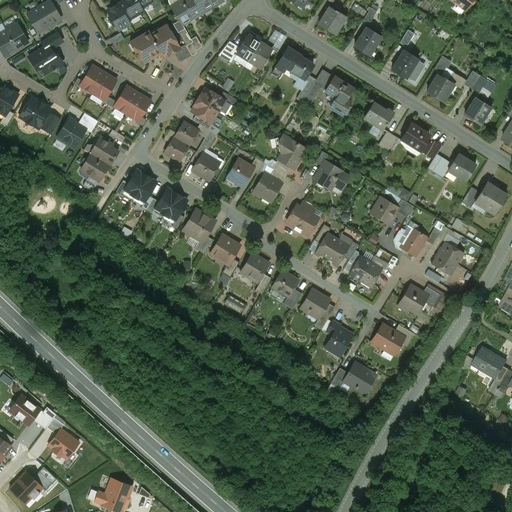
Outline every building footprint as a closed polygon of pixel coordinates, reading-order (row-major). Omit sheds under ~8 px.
[(53,7),(49,0),(38,7),(49,26),(61,19),(53,7)] [(136,0),(120,0),(119,1),(132,24),(145,16),(136,0)] [(154,0),(136,0),(145,16),(159,9),(154,0)] [(193,0),(168,0),(168,1),(169,3),(171,6),(170,6),(181,25),(201,13),(201,12),(193,0)] [(212,7),(207,0),(193,0),(201,12),(211,7),(212,7)] [(450,0),(464,10),(470,2),(472,4),(474,0),(450,0)] [(119,1),(105,9),(118,31),(131,24),(119,1)] [(38,7),(26,14),(37,33),(49,26),(38,7)] [(344,17),(329,7),(318,24),(333,34),(344,17)] [(375,12),(369,8),(361,21),(367,25),(375,12)] [(28,42),(17,23),(5,30),(16,49),(28,42)] [(166,25),(150,35),(148,32),(132,41),(144,62),(160,53),(161,56),(178,46),(166,25)] [(366,27),(354,46),(368,54),(376,42),(377,43),(381,37),(366,27)] [(192,42),(184,29),(178,33),(185,45),(185,46),(192,42)] [(274,42),(271,48),(277,51),(286,36),(274,29),(268,39),(274,42)] [(0,33),(0,50),(4,56),(16,49),(5,30),(0,33)] [(415,34),(408,30),(400,42),(407,47),(415,34)] [(119,31),(109,38),(114,45),(124,38),(119,31)] [(48,45),(50,49),(62,42),(56,32),(41,42),(44,47),(48,45)] [(239,48),(235,54),(248,62),(259,43),(247,35),(239,48)] [(271,50),(259,43),(248,62),(259,69),(271,50)] [(239,48),(233,44),(225,56),(231,60),(235,54),(239,48)] [(44,47),(29,57),(37,71),(41,68),(45,74),(62,63),(57,55),(55,56),(50,49),(48,45),(44,47)] [(185,45),(174,51),(180,62),(191,55),(185,46),(185,45)] [(287,48),(271,73),(279,78),(285,68),(284,67),(294,52),(287,48)] [(418,59),(405,51),(401,57),(400,56),(391,69),(406,79),(418,59)] [(294,52),(284,67),(285,68),(293,72),(290,77),(297,81),(300,76),(304,79),(307,74),(313,65),(300,57),(300,56),(294,52)] [(441,57),(434,69),(439,73),(447,61),(441,57)] [(116,80),(92,65),(80,86),(103,100),(116,80)] [(474,72),(465,85),(472,89),(480,76),(474,72)] [(466,80),(454,73),(449,80),(454,83),(453,85),(460,89),(466,80)] [(297,81),(294,85),(301,90),(310,76),(307,74),(304,79),(300,76),(297,81)] [(444,79),(438,75),(432,84),(433,85),(428,93),(442,101),(453,85),(454,83),(449,80),(446,78),(444,79)] [(310,76),(301,90),(307,94),(315,80),(310,76)] [(334,76),(325,91),(335,98),(336,98),(335,99),(343,104),(346,99),(353,88),(334,76)] [(480,76),(472,89),(479,93),(487,80),(480,76)] [(227,77),(222,87),(228,91),(234,82),(227,77)] [(315,80),(307,94),(314,98),(323,84),(315,80)] [(150,101),(126,86),(114,106),(137,121),(150,101)] [(17,95),(4,87),(2,90),(0,93),(0,112),(4,115),(5,113),(6,113),(8,111),(17,95)] [(219,97),(205,89),(202,94),(201,94),(197,100),(218,112),(225,101),(219,97)] [(238,101),(223,92),(219,97),(225,101),(232,106),(234,107),(238,101)] [(30,97),(19,117),(25,121),(31,125),(32,125),(38,129),(39,127),(48,113),(50,109),(44,105),(37,101),(30,97)] [(343,104),(335,99),(336,98),(335,98),(330,106),(342,114),(341,114),(342,115),(350,101),(346,99),(343,104)] [(491,107),(477,98),(465,115),(479,125),(491,107)] [(218,112),(197,100),(193,106),(194,106),(191,112),(196,114),(211,124),(218,112)] [(225,101),(218,112),(226,116),(232,106),(225,101)] [(385,111),(373,103),(364,118),(382,129),(385,125),(386,125),(393,113),(386,109),(385,111)] [(6,113),(5,113),(4,115),(0,121),(0,122),(6,126),(13,114),(8,111),(6,113)] [(59,119),(48,113),(39,127),(50,134),(59,119)] [(211,124),(196,114),(192,120),(199,124),(208,129),(211,124)] [(67,116),(55,136),(62,140),(61,140),(68,144),(75,148),(76,146),(85,132),(87,128),(80,124),(74,120),(67,116)] [(196,130),(183,122),(176,134),(174,137),(174,138),(188,146),(188,145),(187,144),(189,140),(193,142),(198,134),(199,132),(196,130)] [(208,129),(199,124),(196,130),(199,132),(198,134),(204,138),(209,130),(208,129)] [(411,124),(402,139),(419,150),(420,148),(424,143),(428,135),(411,124)] [(511,124),(503,140),(511,145),(511,124)] [(176,134),(169,129),(163,139),(170,143),(174,137),(176,134)] [(125,137),(112,130),(108,135),(121,143),(125,137)] [(204,138),(200,145),(206,149),(208,149),(216,134),(209,130),(204,138)] [(392,135),(386,131),(378,145),(383,149),(392,135)] [(398,139),(392,135),(383,149),(389,153),(398,139)] [(113,144),(100,136),(98,139),(94,140),(92,145),(93,148),(89,153),(90,154),(109,165),(118,151),(111,147),(113,144)] [(305,148),(284,136),(274,138),(274,139),(276,139),(277,147),(276,147),(276,148),(277,148),(279,153),(281,152),(281,153),(277,159),(277,160),(291,168),(292,167),(294,168),(301,156),(300,156),(305,148)] [(170,143),(164,153),(179,161),(188,146),(174,138),(174,137),(170,143)] [(434,142),(431,147),(424,143),(420,148),(423,150),(423,152),(433,159),(436,154),(441,146),(434,142)] [(329,156),(322,151),(315,163),(322,167),(325,161),(326,162),(329,156)] [(202,153),(192,170),(209,181),(217,167),(213,164),(215,161),(202,153)] [(109,165),(90,154),(88,158),(84,159),(83,160),(86,173),(89,175),(98,181),(99,181),(109,165)] [(433,159),(427,169),(432,172),(441,157),(436,154),(433,159)] [(462,157),(457,154),(447,170),(465,181),(475,165),(469,161),(469,160),(463,157),(462,157)] [(441,157),(432,172),(438,176),(448,161),(441,157)] [(263,163),(255,158),(250,166),(253,168),(252,171),(257,174),(263,163)] [(250,166),(238,159),(228,174),(235,179),(233,181),(242,187),(252,171),(253,168),(250,166)] [(291,168),(277,160),(275,163),(278,165),(275,169),(275,170),(286,176),(291,168)] [(326,162),(325,161),(322,167),(314,180),(316,182),(316,183),(317,187),(320,189),(325,188),(326,187),(330,190),(333,184),(341,189),(349,177),(340,172),(341,171),(326,162)] [(286,176),(275,170),(275,169),(270,177),(281,184),(286,176)] [(140,173),(136,170),(128,183),(122,193),(122,194),(122,193),(141,205),(142,205),(148,196),(156,182),(152,179),(141,172),(140,173)] [(270,177),(264,174),(252,193),(260,197),(264,195),(270,199),(269,202),(270,203),(281,184),(270,177)] [(98,181),(89,175),(82,185),(92,191),(98,181)] [(123,180),(115,192),(120,195),(128,183),(123,180)] [(505,195),(486,183),(475,200),(484,205),(483,207),(494,214),(505,195)] [(403,187),(398,196),(407,200),(411,192),(403,187)] [(471,187),(461,202),(467,206),(476,191),(471,187)] [(171,191),(166,188),(158,202),(152,212),(153,212),(172,223),(173,224),(179,214),(187,201),(182,198),(182,197),(171,191)] [(142,205),(141,208),(146,211),(153,199),(148,196),(142,205)] [(397,207),(380,197),(374,207),(379,209),(375,216),(389,225),(394,216),(392,215),(395,211),(397,207)] [(153,199),(146,211),(151,214),(158,202),(153,199)] [(413,206),(401,199),(397,207),(395,211),(406,218),(413,206)] [(299,207),(311,214),(315,208),(303,201),(299,207)] [(299,207),(296,205),(286,221),(295,226),(293,229),(299,232),(301,229),(308,233),(316,220),(309,217),(311,214),(299,207)] [(215,221),(195,210),(183,230),(199,240),(202,242),(215,221)] [(173,224),(171,226),(176,229),(184,217),(179,214),(173,224)] [(314,239),(320,243),(327,233),(330,228),(324,224),(314,239)] [(444,224),(440,231),(436,237),(443,241),(450,228),(444,224)] [(412,231),(414,229),(407,225),(404,230),(401,227),(393,239),(395,247),(400,251),(401,248),(399,246),(408,231),(411,232),(412,231)] [(440,231),(434,227),(426,241),(432,244),(436,237),(440,231)] [(411,232),(408,231),(399,246),(401,248),(414,255),(426,236),(414,229),(412,231),(411,232)] [(327,257),(338,239),(327,233),(320,243),(314,253),(318,255),(323,254),(327,257)] [(239,246),(221,235),(213,250),(218,253),(216,257),(228,265),(239,246)] [(206,236),(202,242),(199,240),(194,248),(203,254),(212,239),(206,236)] [(349,246),(338,239),(327,257),(332,260),(332,265),(336,267),(342,257),(349,246)] [(351,241),(349,246),(342,257),(349,260),(357,245),(351,241)] [(463,253),(444,241),(438,252),(457,263),(463,253)] [(457,263),(438,252),(431,264),(450,275),(457,263)] [(268,263),(251,253),(241,271),(247,274),(247,278),(252,281),(255,280),(259,282),(263,274),(261,273),(268,263)] [(371,262),(360,255),(349,274),(360,280),(371,262)] [(398,259),(392,256),(386,266),(391,269),(398,259)] [(228,265),(227,264),(221,273),(230,278),(239,262),(232,258),(228,265)] [(382,269),(371,262),(360,280),(371,287),(382,269)] [(287,297),(292,288),(297,280),(281,271),(273,285),(279,289),(279,292),(287,297)] [(270,278),(263,274),(259,282),(255,290),(261,294),(270,278)] [(269,295),(283,303),(287,297),(279,292),(279,289),(273,285),(268,292),(269,295)] [(423,292),(410,285),(402,300),(409,305),(407,308),(417,314),(424,302),(428,296),(423,292)] [(511,285),(501,303),(511,309),(511,285)] [(439,294),(426,286),(423,292),(428,296),(424,302),(432,306),(439,294)] [(301,293),(292,288),(287,297),(283,303),(292,309),(301,293)] [(318,295),(311,291),(312,290),(311,290),(301,307),(309,312),(310,310),(319,315),(320,316),(327,303),(329,301),(323,297),(322,296),(320,294),(318,295)] [(244,305),(229,296),(224,303),(239,312),(244,305)] [(327,303),(320,316),(319,315),(317,318),(325,323),(334,307),(327,303)] [(339,325),(333,321),(327,331),(333,335),(337,328),(339,325)] [(414,333),(398,324),(394,331),(404,337),(401,342),(406,345),(414,333)] [(394,331),(383,325),(379,332),(378,331),(371,342),(393,355),(401,342),(404,337),(394,331)] [(351,337),(337,328),(333,335),(333,340),(328,349),(340,356),(351,337)] [(275,334),(270,331),(267,336),(272,339),(275,334)] [(506,361),(482,347),(473,362),(480,366),(479,368),(496,378),(503,366),(506,361)] [(375,375),(354,362),(350,369),(348,373),(343,381),(364,394),(375,375)] [(503,366),(496,378),(501,381),(508,369),(503,366)] [(348,373),(339,368),(330,383),(339,389),(343,381),(348,373)] [(511,380),(511,370),(508,369),(501,381),(500,383),(508,387),(510,385),(510,384),(511,380)] [(32,420),(40,410),(21,395),(9,411),(15,415),(15,416),(22,421),(28,425),(32,420)] [(40,410),(32,420),(45,429),(47,427),(54,418),(56,415),(47,407),(43,412),(40,410)] [(54,418),(47,427),(56,434),(60,429),(63,425),(54,418)] [(0,437),(9,445),(13,439),(0,429),(0,437)] [(79,443),(60,429),(56,434),(48,445),(54,450),(53,451),(59,456),(60,455),(67,459),(79,443)] [(0,437),(0,456),(3,459),(12,447),(9,445),(0,437)] [(43,467),(33,478),(43,488),(45,491),(56,479),(43,467)] [(39,492),(43,488),(33,478),(26,472),(10,488),(26,504),(32,498),(33,499),(39,493),(39,492)] [(112,511),(120,511),(129,487),(110,481),(106,496),(98,493),(94,505),(102,508),(101,508),(112,511)]
